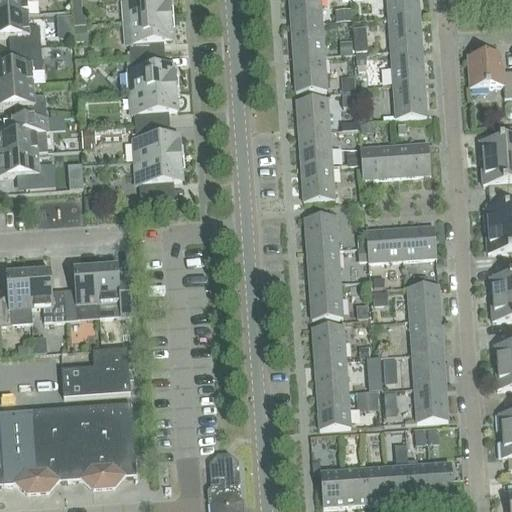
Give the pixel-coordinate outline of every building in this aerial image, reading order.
[(0,0),(0,19),(28,18),(27,6),(38,5),(37,0),(0,0)] [(125,0),(126,5),(124,5),(125,26),(170,23),(168,1),(151,2),(151,0),(125,0)] [(289,0),(291,29),(322,27),(320,0),(289,0)] [(386,0),(388,22),(420,20),(418,0),(386,0)] [(0,40),(15,40),(16,54),(42,52),(40,29),(29,30),(28,18),(0,19),(0,40)] [(388,22),(391,55),(422,53),(420,20),(388,22)] [(172,45),(170,23),(125,26),(127,50),(129,50),(130,61),(155,59),(154,46),(172,45)] [(291,29),(293,62),(325,60),(322,27),(291,29)] [(72,31),(58,32),(58,43),(72,43),(72,31)] [(0,68),(0,89),(33,87),(32,75),(43,74),(42,52),(16,54),(17,68),(0,68)] [(391,55),(393,86),(393,89),(424,87),(422,53),(391,55)] [(511,75),(504,76),(503,72),(501,72),(500,58),(487,59),(487,56),(471,58),(471,60),(468,60),(470,93),(503,90),(504,103),(511,102),(511,75)] [(156,72),(155,59),(130,61),(131,74),(129,74),(130,96),(175,93),(173,71),(156,72)] [(325,60),(293,62),(296,97),(327,94),(325,60)] [(0,110),(20,109),(21,123),(46,122),(45,99),(34,100),(33,87),(0,89),(0,110)] [(393,89),(395,123),(427,121),(424,87),(393,89)] [(135,131),(160,129),(159,116),(176,115),(175,93),(130,96),(132,118),(134,118),(135,131)] [(343,112),(354,111),(354,99),(342,100),(343,112)] [(296,105),(299,139),(330,136),(328,102),(296,105)] [(14,138),(5,139),(0,138),(0,159),(38,157),(47,157),(47,144),(48,144),(46,122),(21,123),(13,124),(14,138)] [(161,142),(160,129),(135,131),(136,142),(133,142),(135,166),(180,163),(178,141),(161,142)] [(511,130),(503,131),(504,143),(480,145),(481,167),(511,165),(511,130)] [(299,139),(301,172),(332,170),(330,136),(299,139)] [(428,148),(394,151),(396,182),(431,179),(428,148)] [(396,182),(394,151),(360,153),(362,184),(396,182)] [(38,157),(0,159),(0,180),(25,179),(26,193),(55,191),(54,168),(39,169),(38,157)] [(180,163),(135,166),(137,188),(139,188),(140,207),(166,205),(164,186),(181,185),(180,163)] [(511,165),(481,167),(483,190),(507,188),(508,200),(511,199),(511,165)] [(332,170),(301,172),(304,206),(335,204),(332,170)] [(83,183),(69,184),(70,193),(83,193),(83,183)] [(511,233),(511,199),(508,200),(509,212),(485,213),(486,236),(511,233)] [(305,222),(307,256),(338,254),(336,220),(305,222)] [(434,231),(400,234),(402,265),(437,263),(434,231)] [(511,233),(486,236),(488,258),(511,256),(511,233)] [(402,265),(400,234),(366,236),(368,267),(402,265)] [(307,256),(309,290),(341,288),(338,254),(307,256)] [(96,272),(99,319),(99,323),(133,321),(131,289),(119,290),(118,271),(96,272)] [(62,295),(65,326),(77,325),(77,320),(99,319),(96,272),(74,274),(75,295),(62,295)] [(51,275),(28,277),(31,313),(43,312),(44,328),(65,326),(62,295),(52,296),(51,275)] [(0,304),(0,330),(32,328),(31,313),(28,277),(6,278),(8,304),(0,304)] [(511,280),(489,282),(491,304),(511,302),(511,280)] [(341,288),(309,290),(312,324),(343,322),(341,288)] [(407,292),(410,326),(441,324),(439,290),(407,292)] [(511,302),(491,304),(492,327),(511,324),(511,302)] [(410,326),(412,360),(443,357),(441,324),(410,326)] [(312,332),(315,366),(346,364),(343,330),(312,332)] [(511,348),(494,350),(496,372),(511,371),(511,348)] [(34,349),(17,350),(18,360),(34,359),(34,349)] [(94,378),(127,376),(126,355),(94,358),(95,373),(94,373),(94,378)] [(412,360),(414,393),(446,391),(443,357),(412,360)] [(315,366),(317,400),(348,398),(346,364),(315,366)] [(396,364),(383,365),(384,377),(397,376),(396,364)] [(511,393),(511,371),(496,372),(497,394),(511,393)] [(94,378),(94,373),(62,376),(64,402),(129,397),(127,376),(94,378)] [(381,381),(368,382),(368,395),(382,394),(381,381)] [(446,391),(414,393),(417,427),(448,425),(446,391)] [(348,398),(317,400),(319,434),(351,432),(348,398)] [(397,408),(385,409),(386,421),(398,420),(397,408)] [(130,409),(97,412),(103,493),(113,492),(123,481),(135,480),(130,409)] [(97,412),(64,414),(69,485),(82,484),(93,494),(103,493),(97,412)] [(64,414),(31,416),(37,498),(47,497),(57,486),(69,485),(64,414)] [(31,416),(0,418),(0,443),(3,490),(16,489),(27,498),(37,498),(31,416)] [(511,417),(499,418),(500,440),(511,439),(511,417)] [(502,463),(507,462),(511,462),(511,439),(500,440),(502,463)] [(406,450),(395,450),(396,460),(407,460),(406,450)] [(239,471),(238,466),(229,458),(217,459),(209,468),(210,490),(220,499),(212,508),(212,511),(241,511),(241,506),(238,503),(241,500),(240,495),(237,492),(240,489),(239,477),(236,474),(239,471)] [(418,465),(407,466),(407,471),(410,507),(431,505),(429,470),(418,471),(418,465)] [(451,468),(429,470),(431,505),(453,503),(451,468)] [(407,471),(386,473),(388,508),(410,507),(407,471)] [(386,473),(364,474),(367,510),(388,508),(386,473)] [(364,474),(343,476),(345,511),(367,510),(364,474)] [(333,511),(345,511),(343,476),(320,478),(322,511),(333,511)]
